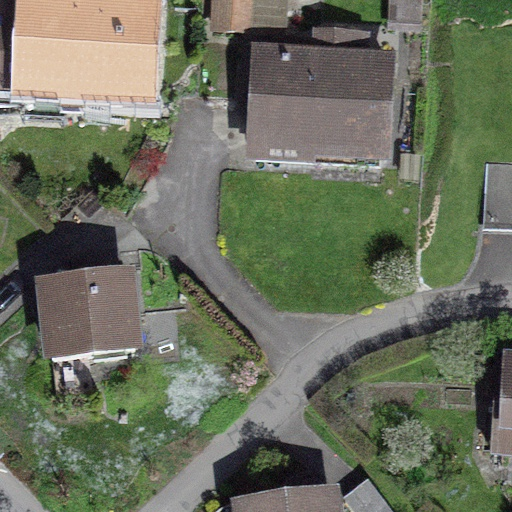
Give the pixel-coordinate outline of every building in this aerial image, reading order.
[(216,0),(215,31),(241,33),(243,15),(250,15),(251,0),(216,0)] [(0,107),(22,109),(23,95),(144,102),(149,16),(0,9),(0,107)] [(254,152),(382,159),(388,66),(351,64),(353,39),(326,37),(324,62),(259,59),(254,152)] [(511,165),(487,163),(483,224),(511,225),(511,165)] [(125,280),(46,288),(53,359),(133,351),(125,280)] [(511,366),(498,366),(494,454),(511,454),(511,366)] [(296,507),(252,511),(327,511),(323,481),(293,485),(296,507)] [(388,511),(367,484),(345,501),(352,511),(388,511)]
